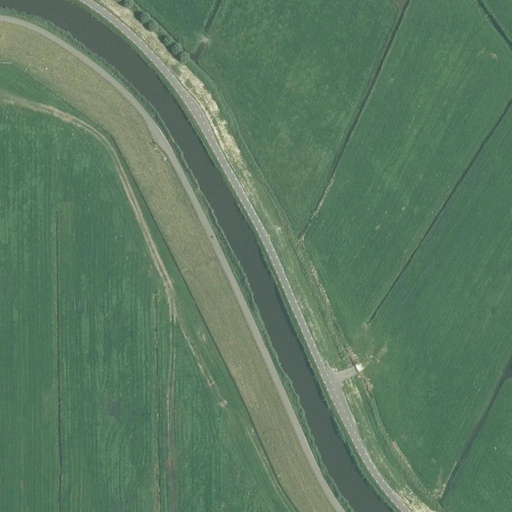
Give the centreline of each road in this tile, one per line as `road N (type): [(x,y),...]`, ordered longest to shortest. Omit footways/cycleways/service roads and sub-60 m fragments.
road 1 (unclassified): [(0,18),(49,36),(102,73),(165,144),(340,511)]
road 2 (unclassified): [(81,0),(166,72),(196,113),(265,240),(365,458),(405,511)]
road 3 (track): [(380,339),(370,353),(354,322),(382,226)]
